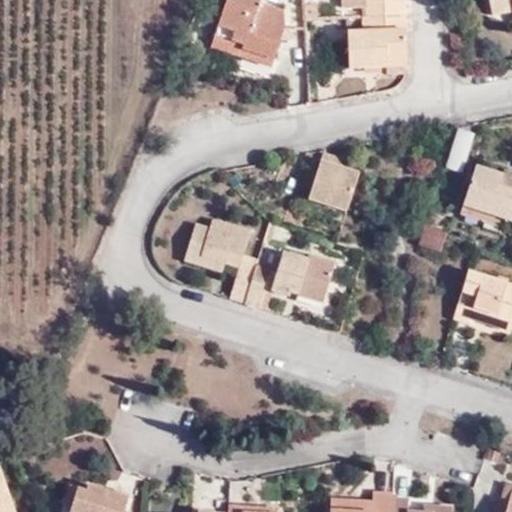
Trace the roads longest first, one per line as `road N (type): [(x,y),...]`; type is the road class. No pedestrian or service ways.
road 1 (residential): [(511,91),(214,141),(135,204),(138,299),(420,387)]
road 2 (residential): [(420,387),(398,441),(234,474),(137,444)]
